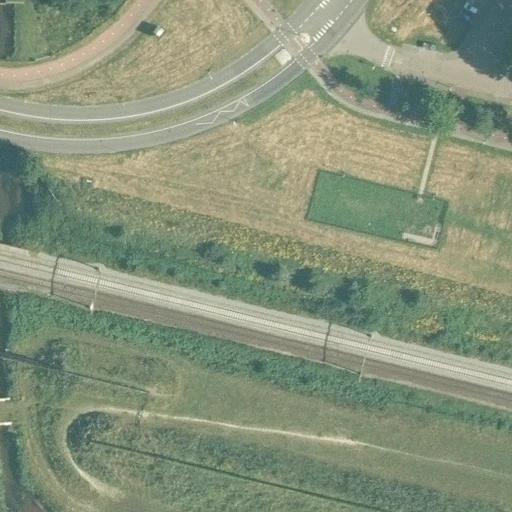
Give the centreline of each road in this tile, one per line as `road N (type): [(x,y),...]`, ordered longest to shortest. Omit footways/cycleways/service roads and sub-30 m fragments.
road 1 (tertiary): [(0,139),(96,147),(143,143),(211,122),(264,94),(335,31)]
road 2 (tertiary): [(309,9),(246,69),(194,97),(130,115),(52,119),(0,108)]
road 3 (residential): [(466,78),(356,49),(335,31)]
